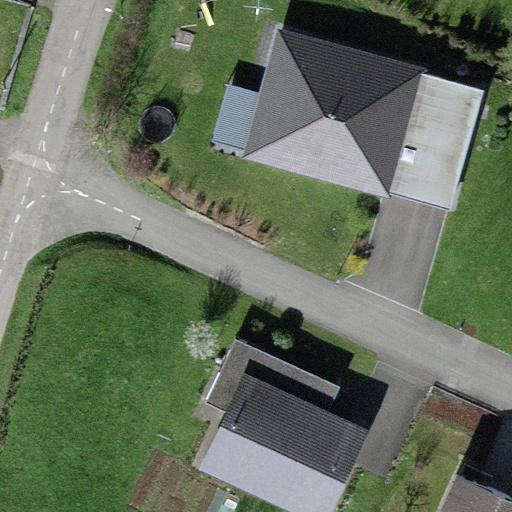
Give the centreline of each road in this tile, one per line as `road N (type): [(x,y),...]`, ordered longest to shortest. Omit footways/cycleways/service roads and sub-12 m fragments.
road 1 (residential): [(33,167),(511,386)]
road 2 (residential): [(33,167),(91,0)]
